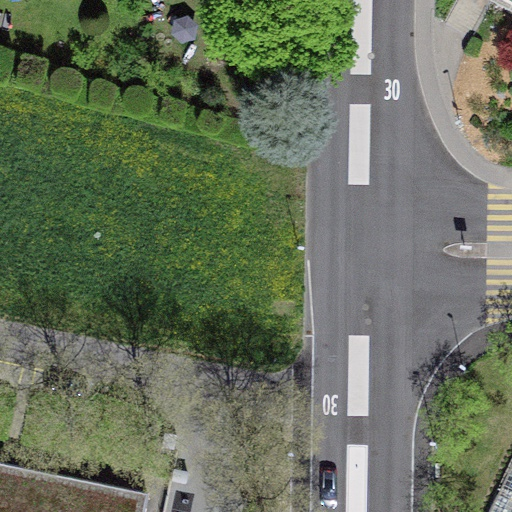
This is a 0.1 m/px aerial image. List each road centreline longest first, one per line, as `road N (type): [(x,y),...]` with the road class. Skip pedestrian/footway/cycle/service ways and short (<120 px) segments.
road 1 (tertiary): [(364,0),(363,245)]
road 2 (tertiary): [(363,245),(360,411)]
road 3 (residential): [(511,248),(363,245)]
